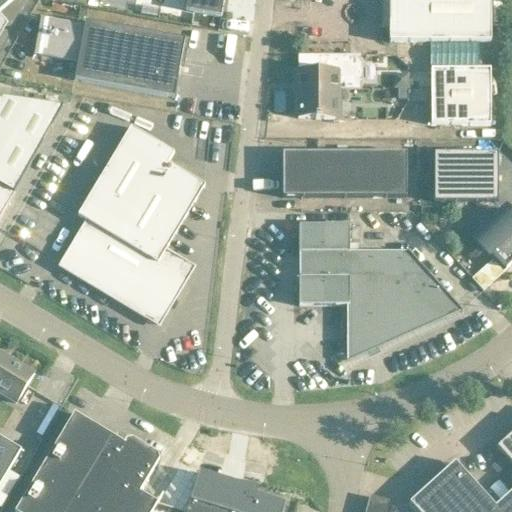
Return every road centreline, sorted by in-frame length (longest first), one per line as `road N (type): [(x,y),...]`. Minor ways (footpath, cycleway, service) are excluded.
road 1 (unclassified): [(211,411),(264,0)]
road 2 (unclassified): [(211,411),(136,383),(0,301)]
road 3 (unclassified): [(511,342),(433,392),(346,420)]
road 4 (unclassified): [(346,420),(270,422),(211,411)]
